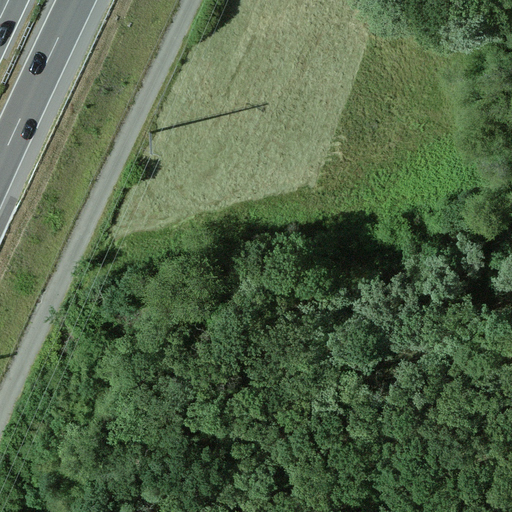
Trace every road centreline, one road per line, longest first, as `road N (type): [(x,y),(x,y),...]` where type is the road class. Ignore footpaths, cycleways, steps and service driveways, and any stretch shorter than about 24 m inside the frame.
road 1 (unclassified): [(195,0),(0,418)]
road 2 (motorway): [(0,165),(77,0)]
